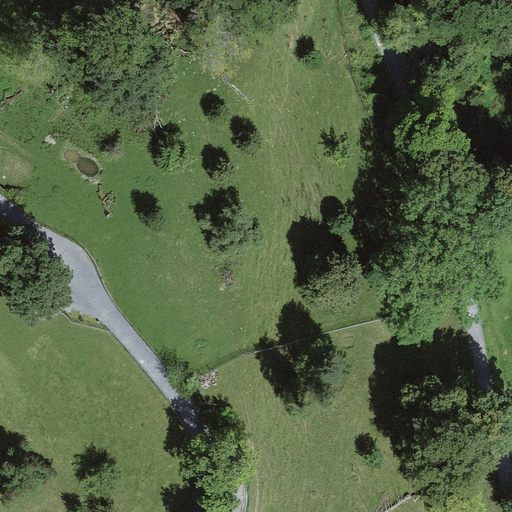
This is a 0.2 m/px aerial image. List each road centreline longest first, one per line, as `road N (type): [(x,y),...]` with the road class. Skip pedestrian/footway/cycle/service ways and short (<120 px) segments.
road 1 (track): [(511,509),(448,224),(374,0)]
road 2 (track): [(0,208),(181,396),(212,463),(205,511)]
